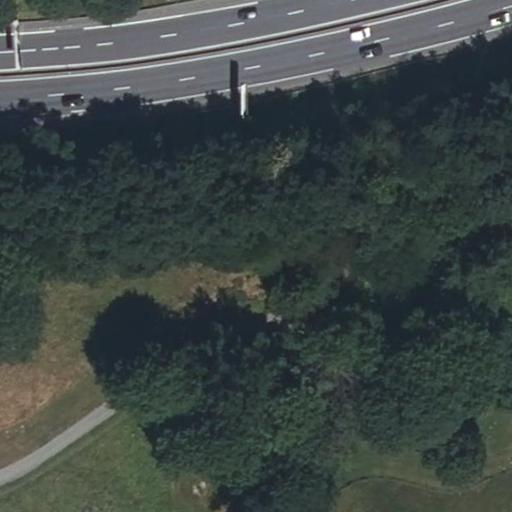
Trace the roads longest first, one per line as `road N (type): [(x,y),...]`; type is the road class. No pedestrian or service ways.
road 1 (trunk): [(0,104),(107,98),(278,68),(511,12)]
road 2 (trunk): [(359,0),(242,26),(0,54)]
